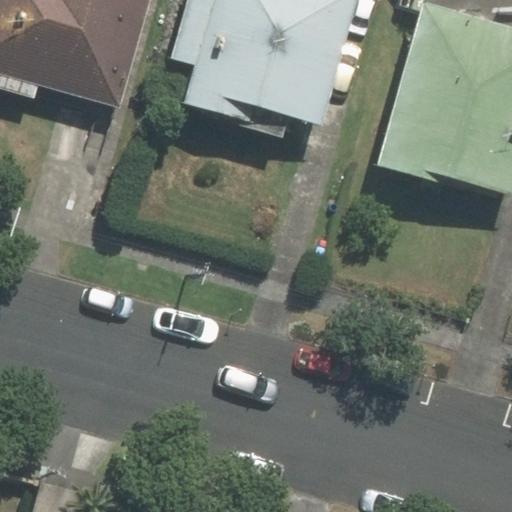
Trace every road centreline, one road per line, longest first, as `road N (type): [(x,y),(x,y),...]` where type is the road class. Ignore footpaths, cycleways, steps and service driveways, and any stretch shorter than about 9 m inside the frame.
road 1 (residential): [(511,467),(0,323)]
road 2 (unknown): [(89,348),(49,511)]
